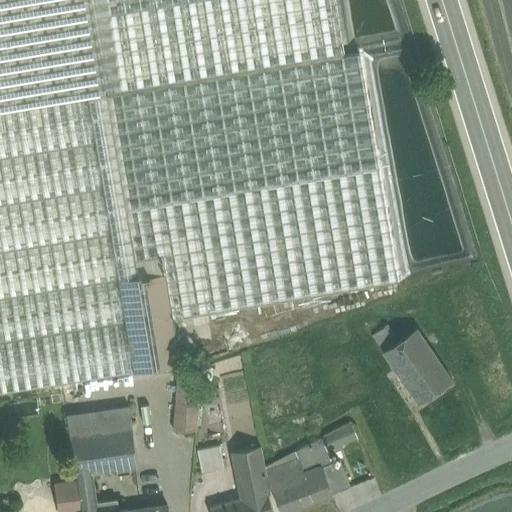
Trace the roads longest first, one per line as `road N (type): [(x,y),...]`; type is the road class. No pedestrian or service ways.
road 1 (secondary): [(441,0),(511,223)]
road 2 (unclassified): [(375,511),(511,445)]
